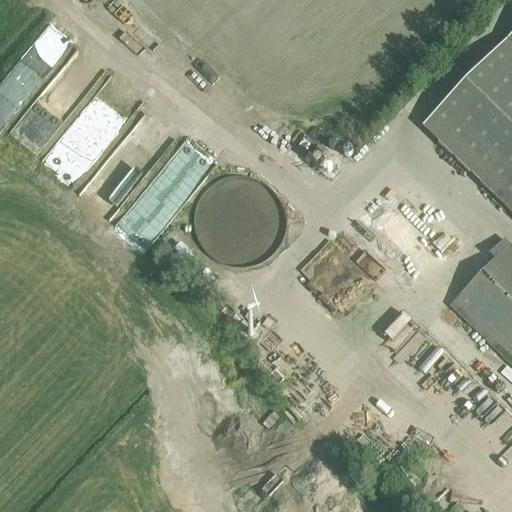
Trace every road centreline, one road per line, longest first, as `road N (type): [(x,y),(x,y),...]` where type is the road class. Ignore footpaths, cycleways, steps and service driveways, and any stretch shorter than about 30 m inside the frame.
road 1 (unknown): [(505,511),(273,296),(276,269),(397,129)]
road 2 (unknown): [(397,129),(509,0)]
road 3 (unknown): [(397,129),(511,228)]
